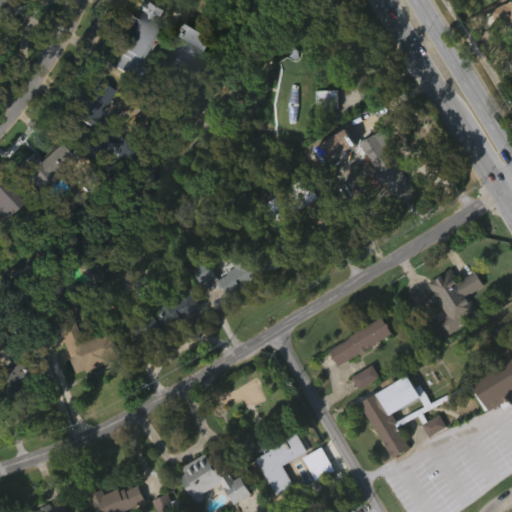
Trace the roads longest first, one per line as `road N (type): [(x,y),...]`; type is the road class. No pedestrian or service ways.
road 1 (residential): [(0,473),(152,407),(504,193)]
road 2 (primary): [(384,0),(511,206)]
road 3 (residential): [(273,332),(381,511)]
road 4 (primary): [(511,151),(417,0)]
road 5 (residential): [(0,129),(36,90),(82,0)]
